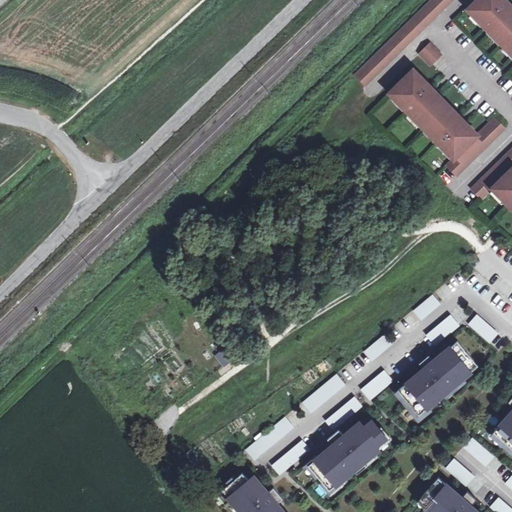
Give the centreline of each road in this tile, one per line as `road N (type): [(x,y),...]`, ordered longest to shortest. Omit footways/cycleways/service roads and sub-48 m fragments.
road 1 (track): [(414,0),(0,401)]
road 2 (tertiary): [(299,0),(0,295)]
road 3 (unknown): [(468,303),(451,287),(419,284),(279,378)]
road 4 (residential): [(511,343),(459,295),(377,369)]
